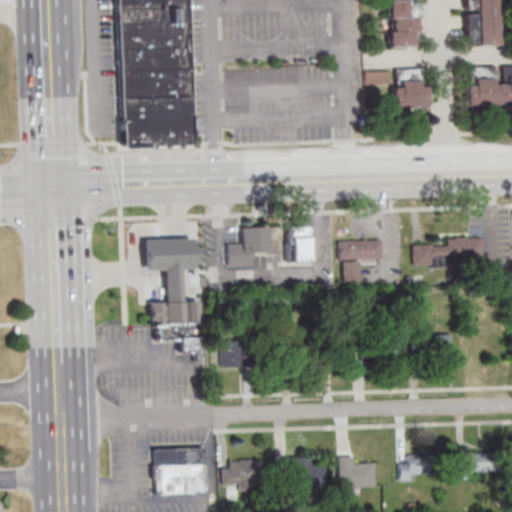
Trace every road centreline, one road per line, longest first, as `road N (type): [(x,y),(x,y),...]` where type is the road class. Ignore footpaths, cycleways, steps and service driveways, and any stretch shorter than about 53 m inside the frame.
road 1 (residential): [(511,406),(60,418)]
road 2 (secondary): [(251,181),(51,188)]
road 3 (secondary): [(51,188),(58,364)]
road 4 (residential): [(437,0),(444,174)]
road 5 (secondary): [(48,46),(51,188)]
road 6 (secondary): [(511,172),(381,176)]
